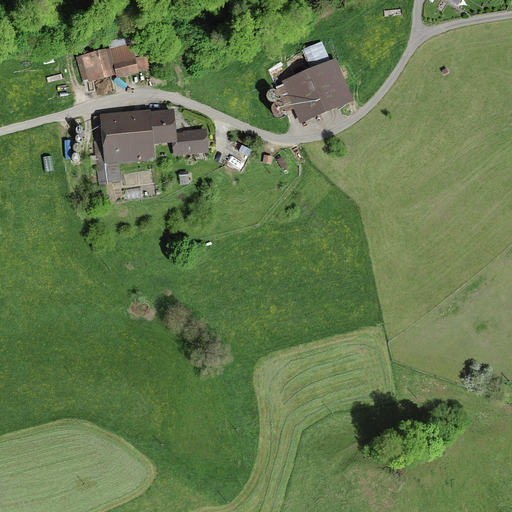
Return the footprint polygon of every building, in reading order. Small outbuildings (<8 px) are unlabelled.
[(99,54),(83,58),(89,82),(117,74),(117,77),(130,73),(147,69),(139,42),(99,54)] [(295,80),(286,84),(301,120),(345,101),(330,65),(295,80)] [(274,105),(272,107),(271,109),(270,111),(271,114),(272,116),(274,117),(277,118),(279,117),(281,116),(283,114),(283,112),(283,109),(281,107),(279,105),(277,105),(274,105)] [(137,114),(102,117),(94,118),(96,142),(95,142),(99,183),(119,180),(116,163),(153,159),(151,141),(172,139),(172,142),(173,142),(174,154),(205,151),(203,132),(172,135),(170,113),(148,115),(148,120),(138,121),(137,114)] [(187,183),(186,173),(179,174),(180,184),(187,183)]
